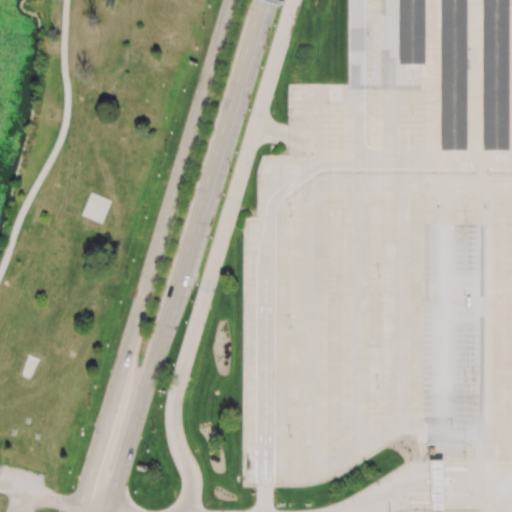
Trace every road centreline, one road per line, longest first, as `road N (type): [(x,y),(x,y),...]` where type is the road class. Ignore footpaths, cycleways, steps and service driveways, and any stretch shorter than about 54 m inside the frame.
road 1 (primary): [(107,511),(261,0)]
road 2 (primary): [(231,0),(116,390)]
road 3 (residential): [(267,511),(279,450),(370,292),(392,218),(389,160)]
road 4 (residential): [(185,511),(192,487),(173,426),(174,396),(234,195)]
road 5 (residential): [(234,195),(294,0)]
road 6 (primary): [(116,390),(80,508)]
